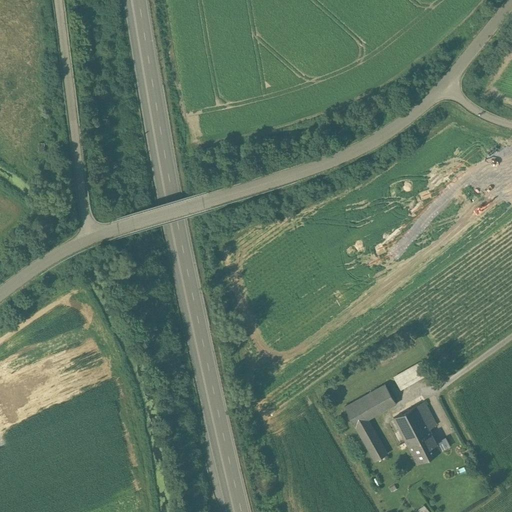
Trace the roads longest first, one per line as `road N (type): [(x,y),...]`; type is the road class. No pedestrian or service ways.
road 1 (trunk): [(133,0),(238,511)]
road 2 (unclassified): [(443,85),(390,128),(329,160),(88,235)]
road 3 (unclassified): [(56,0),(88,235)]
